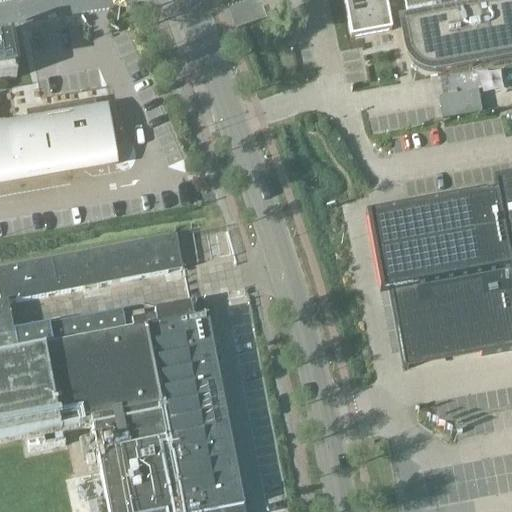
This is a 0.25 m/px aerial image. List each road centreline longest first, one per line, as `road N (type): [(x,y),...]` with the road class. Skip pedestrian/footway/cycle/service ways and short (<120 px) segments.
road 1 (unclassified): [(339,511),(309,365),(180,0)]
road 2 (unknown): [(253,273),(0,329)]
